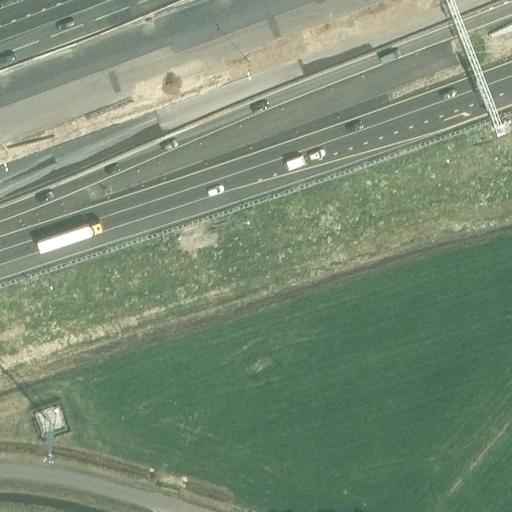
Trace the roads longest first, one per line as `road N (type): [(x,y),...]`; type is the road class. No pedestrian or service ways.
road 1 (motorway): [(0,195),(511,5)]
road 2 (motorway): [(0,251),(511,76)]
road 3 (motorway): [(315,0),(0,116)]
road 4 (unclassified): [(0,471),(69,478),(189,511)]
